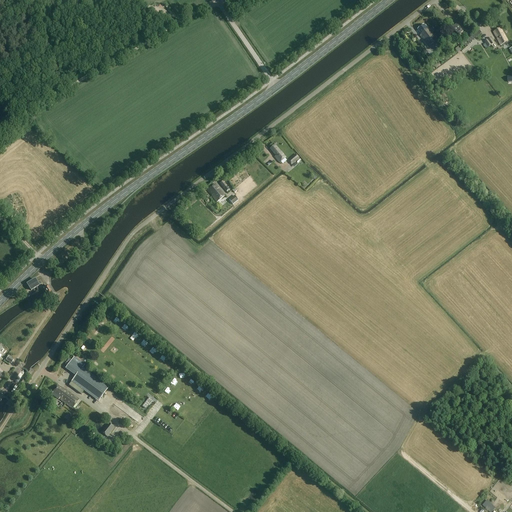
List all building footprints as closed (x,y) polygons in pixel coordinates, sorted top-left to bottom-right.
[(458,35),(463,32),(457,24),(452,28),(458,35)] [(428,46),(437,39),(428,28),(427,29),(424,25),(418,30),(421,34),(419,35),(428,46)] [(493,33),(500,46),(507,42),(500,29),(493,33)] [(467,38),(465,39),(469,44),(481,33),(479,30),(468,40),(467,38)] [(415,32),(411,34),(420,50),(424,47),(415,32)] [(484,42),(487,47),(494,43),(491,38),(484,42)] [(286,158),(275,146),(274,147),(270,150),(276,157),(275,158),(280,163),(286,158)] [(263,150),(261,153),(266,159),(264,161),(270,168),(275,163),(263,150)] [(295,154),(287,161),(291,165),(299,159),(295,154)] [(224,196),(215,185),(207,191),(210,195),(211,194),(212,195),(211,196),(217,202),(224,196)] [(234,196),(229,201),(232,205),(238,200),(234,196)] [(31,292),(39,287),(35,279),(26,284),(31,292)] [(43,289),(48,296),(52,294),(48,286),(43,289)] [(74,357),(66,368),(72,372),(80,361),(74,357)] [(81,394),(84,391),(86,388),(101,399),(109,388),(82,368),(77,375),(76,376),(69,386),(81,394)] [(61,374),(68,378),(69,376),(59,370),(57,373),(56,373),(55,376),(58,378),(61,374)] [(64,391),(62,390),(58,387),(51,395),(59,401),(59,400),(73,409),(79,400),(65,390),(64,391)] [(50,403),(65,412),(68,407),(48,395),(45,399),(50,402),(50,403)] [(108,415),(115,421),(116,420),(122,425),(123,423),(120,422),(122,420),(111,412),(108,415)] [(478,503),(474,507),(479,511),(483,511),(485,510),(478,503)]
